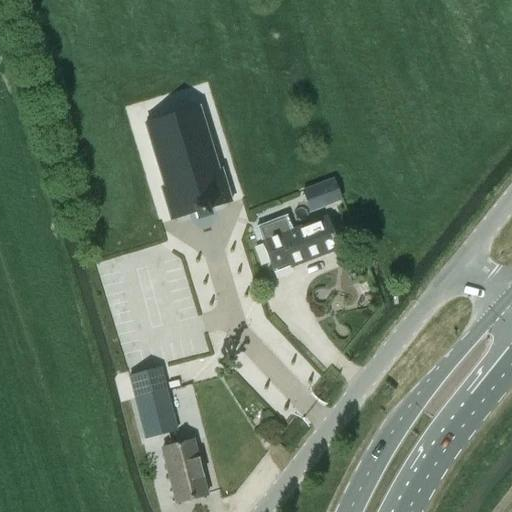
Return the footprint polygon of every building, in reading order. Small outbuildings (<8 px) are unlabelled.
[(199,107),(147,123),(166,187),(164,189),(173,220),(195,214),(196,219),(210,215),(209,210),(231,203),(221,172),(219,173),(199,107)] [(333,178),(301,191),(309,213),(342,201),(333,178)] [(326,219),(294,231),(287,214),(255,227),(261,243),(267,241),(274,258),(287,253),(292,266),(338,248),(326,219)] [(318,371),(263,313),(224,350),(283,413),(291,405),(299,413),(312,400),(301,388),(318,371)] [(134,399),(125,402),(129,416),(138,413),(145,440),(178,431),(161,368),(128,376),(134,399)] [(193,441),(163,449),(177,502),(207,495),(193,441)]
